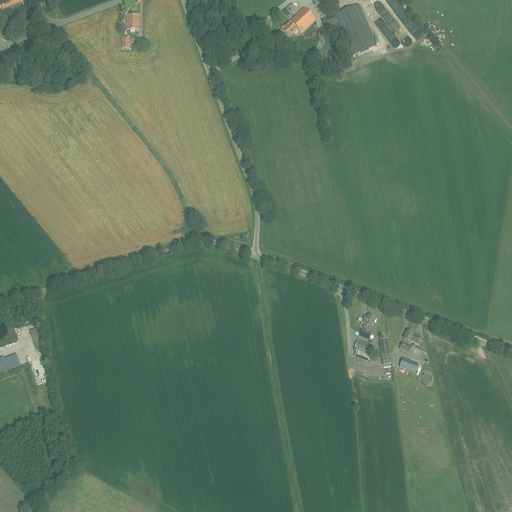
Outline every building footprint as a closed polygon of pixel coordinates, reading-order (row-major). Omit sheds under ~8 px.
[(0,0),(0,1),(5,15),(24,7),(21,0),(0,0)] [(333,16),(321,21),(328,35),(335,32),(332,25),(338,22),(353,56),(376,46),(358,5),(335,15),(333,16)] [(301,34),(315,20),(304,8),(289,22),(290,22),(285,27),(284,26),(283,26),(281,27),(281,29),(282,30),(289,38),(297,30),(301,34)] [(395,29),(399,35),(403,32),(389,13),(384,16),(394,30),(395,29)] [(139,31),(139,17),(127,17),(127,30),(139,31)] [(130,49),(130,39),(122,39),(122,49),(130,49)] [(369,340),(372,332),(370,331),(375,319),(368,316),(367,318),(364,317),(362,323),(360,328),(363,329),(360,336),(369,340)] [(416,335),(413,334),(407,331),(404,339),(403,343),(403,342),(400,350),(409,353),(412,346),(409,345),(410,342),(419,345),(422,337),(420,337),(420,336),(416,334),(416,335)] [(391,365),(390,355),(388,340),(380,341),(383,366),(391,365)] [(368,360),(373,347),(358,341),(354,349),(357,350),(355,355),(368,360)] [(403,359),(399,367),(415,373),(418,364),(403,359)]
